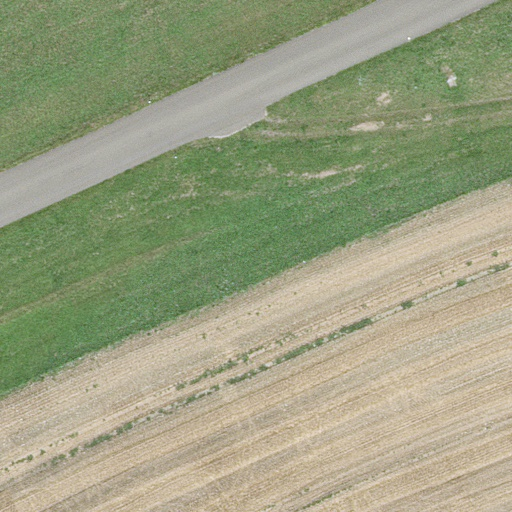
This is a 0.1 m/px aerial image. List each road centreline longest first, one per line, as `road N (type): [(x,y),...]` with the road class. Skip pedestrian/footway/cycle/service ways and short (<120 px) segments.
road 1 (tertiary): [(0,200),(196,104),(439,0)]
road 2 (track): [(196,104),(248,128),(360,124),(511,104)]
